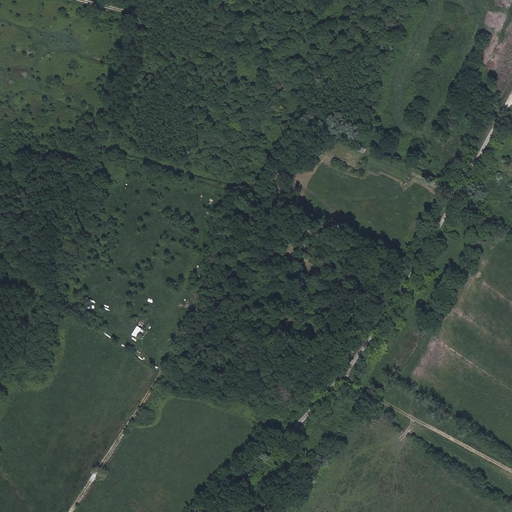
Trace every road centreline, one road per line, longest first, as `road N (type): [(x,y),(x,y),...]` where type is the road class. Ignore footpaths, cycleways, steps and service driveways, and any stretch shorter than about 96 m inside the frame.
road 1 (unclassified): [(216,511),(371,339),(511,100)]
road 2 (track): [(144,0),(143,20),(462,186)]
road 3 (track): [(511,469),(343,375)]
